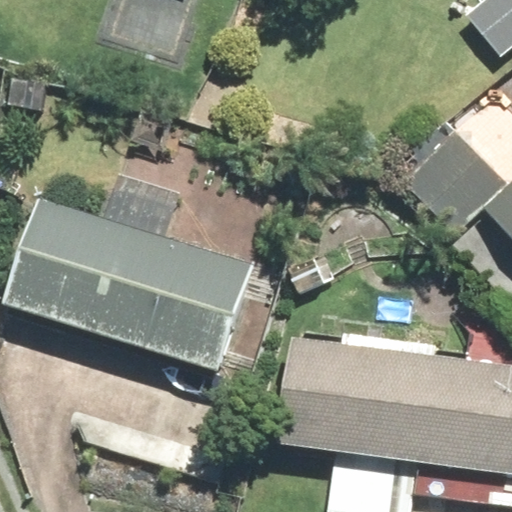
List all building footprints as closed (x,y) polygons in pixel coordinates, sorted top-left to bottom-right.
[(511,52),(511,0),(488,0),(465,21),(501,62),(511,52)] [(445,123),(387,173),(442,236),(500,187),(445,123)] [(511,181),(480,211),(511,244),(511,181)] [(35,200),(0,306),(0,310),(214,381),(251,270),(35,200)] [(511,368),(287,343),(274,454),(511,481),(511,368)]
